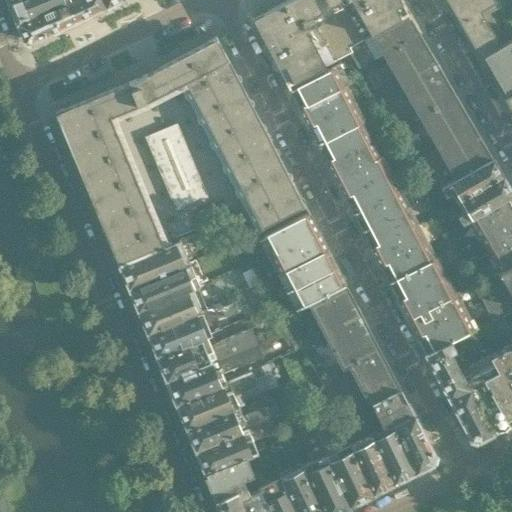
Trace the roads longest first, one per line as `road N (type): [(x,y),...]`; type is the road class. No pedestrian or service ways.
road 1 (residential): [(462,475),(210,0)]
road 2 (residential): [(196,511),(9,90)]
road 3 (residential): [(9,90),(195,0)]
road 4 (residential): [(423,0),(511,151)]
